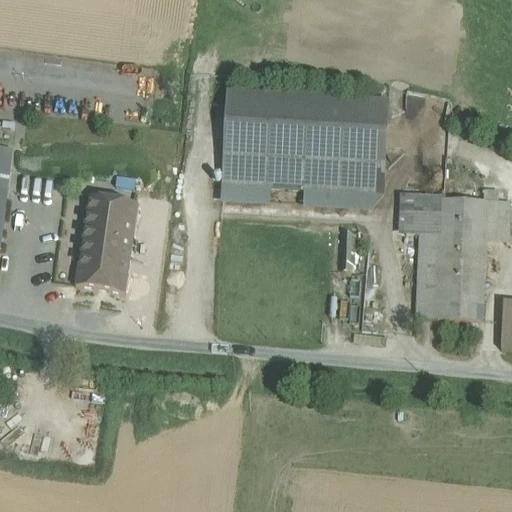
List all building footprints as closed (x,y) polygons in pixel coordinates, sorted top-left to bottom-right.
[(387,105),(229,96),(226,158),(384,167),(387,105)] [(13,153),(0,151),(0,253),(1,254),(13,153)] [(384,167),(226,158),(224,190),(358,198),(382,199),(384,167)] [(358,198),(222,191),(220,229),(356,235),(358,198)] [(445,201),(402,199),(399,238),(424,239),(441,241),(443,204),(445,204),(445,201)] [(138,208),(89,200),(76,289),(125,297),(138,208)] [(445,204),(443,204),(441,241),(438,324),(481,326),(484,247),(486,205),(445,204)] [(508,206),(486,205),(484,247),(507,248),(508,206)] [(357,238),(339,237),(338,275),(355,276),(357,238)] [(441,241),(424,239),(420,283),(416,282),(416,283),(418,283),(416,323),(438,324),(441,241)] [(511,309),(503,312),(501,354),(511,354),(511,309)] [(426,487),(304,473),(302,492),(423,506),(426,487)]
